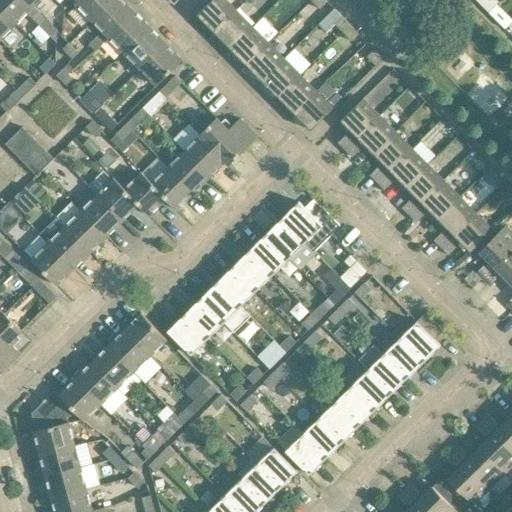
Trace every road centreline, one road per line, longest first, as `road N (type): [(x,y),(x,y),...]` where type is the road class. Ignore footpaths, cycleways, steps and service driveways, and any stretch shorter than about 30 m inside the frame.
road 1 (residential): [(328,511),(481,368),(486,349),(481,333),(296,145)]
road 2 (residential): [(0,397),(121,274),(176,261),(296,145)]
road 3 (residential): [(296,145),(174,20)]
